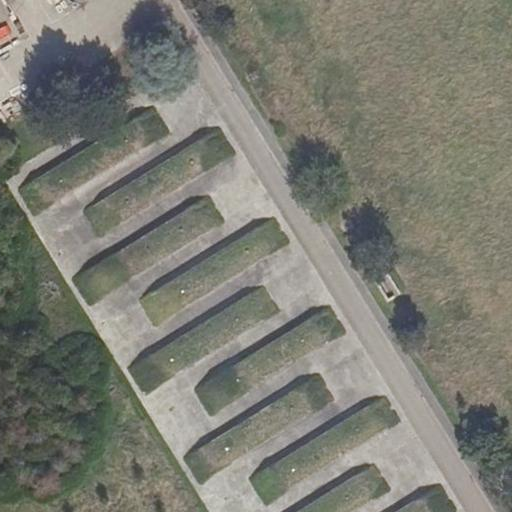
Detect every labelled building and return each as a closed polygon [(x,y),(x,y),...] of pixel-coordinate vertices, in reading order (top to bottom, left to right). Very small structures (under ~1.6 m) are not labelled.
[(168,133),(152,108),(19,191),(35,216),(168,133)] [(235,154),(220,129),(86,212),(102,238),(235,154)] [(224,223),(208,198),(74,282),(90,307),(224,223)] [(290,244),(274,219),(141,302),(157,327),(290,244)] [(279,312),(263,287),(130,370),(145,395),(279,312)] [(345,334),(329,309),(196,392),(211,417),(345,334)] [(335,402),(319,377),(185,460),(201,485),(335,402)] [(399,422),(384,397),(250,481),(266,506),(399,422)] [(355,511),(389,491),(373,466),(299,511),(355,511)] [(455,511),(440,487),(399,511),(455,511)]
